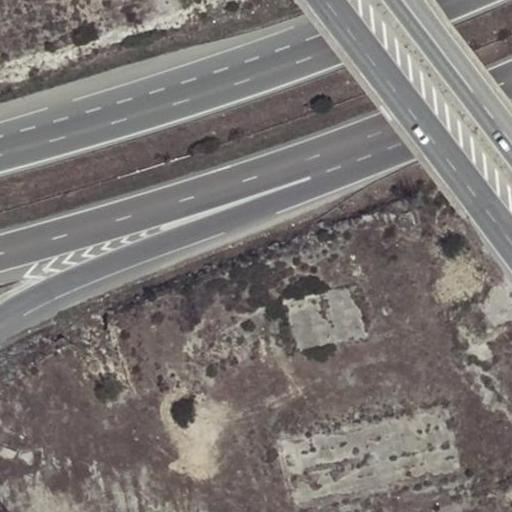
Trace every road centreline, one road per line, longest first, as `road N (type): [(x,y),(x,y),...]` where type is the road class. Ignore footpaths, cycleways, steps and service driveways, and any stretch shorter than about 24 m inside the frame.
road 1 (motorway): [(0,318),(186,231),(511,106)]
road 2 (motorway): [(0,252),(200,195),(511,81)]
road 3 (motorway): [(445,0),(269,69),(0,153)]
road 4 (motorway): [(390,0),(307,35),(0,130)]
road 5 (primary): [(332,0),(484,208)]
road 6 (primary): [(511,148),(388,0)]
road 7 (motorway): [(511,140),(413,0)]
